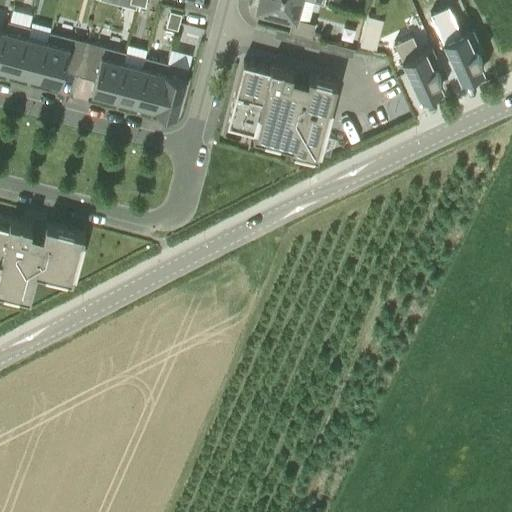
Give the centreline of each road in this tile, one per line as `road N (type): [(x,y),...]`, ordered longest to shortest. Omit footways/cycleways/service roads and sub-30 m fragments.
road 1 (unclassified): [(0,360),(193,255),(511,103)]
road 2 (residential): [(191,149),(177,207),(162,220),(0,181)]
road 3 (residential): [(0,99),(191,149)]
road 4 (residential): [(230,0),(191,149)]
